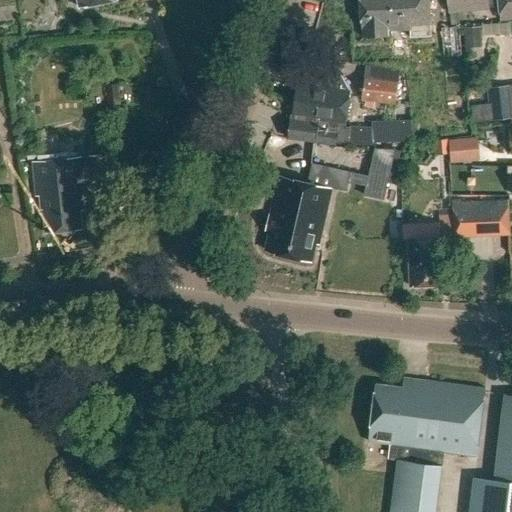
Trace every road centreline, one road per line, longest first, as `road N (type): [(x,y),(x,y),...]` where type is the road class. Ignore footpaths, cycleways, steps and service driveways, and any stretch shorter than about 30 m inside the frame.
road 1 (residential): [(289,0),(207,198),(187,304)]
road 2 (tertiary): [(511,330),(271,313)]
road 3 (unclassified): [(293,511),(271,313)]
road 4 (tertiary): [(0,298),(187,304)]
